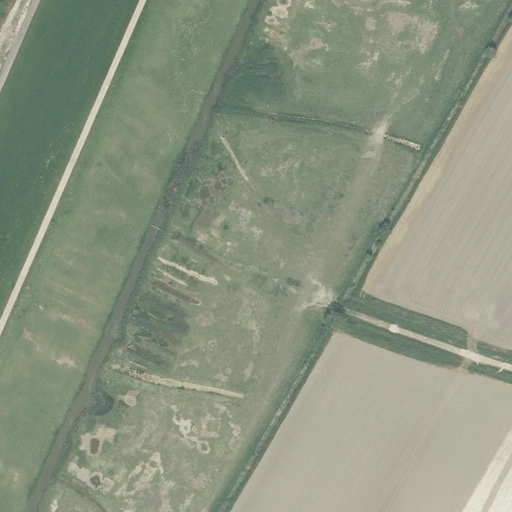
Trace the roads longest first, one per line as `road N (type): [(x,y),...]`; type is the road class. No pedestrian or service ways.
road 1 (track): [(0,314),(137,0)]
road 2 (unclassified): [(511,360),(333,298)]
